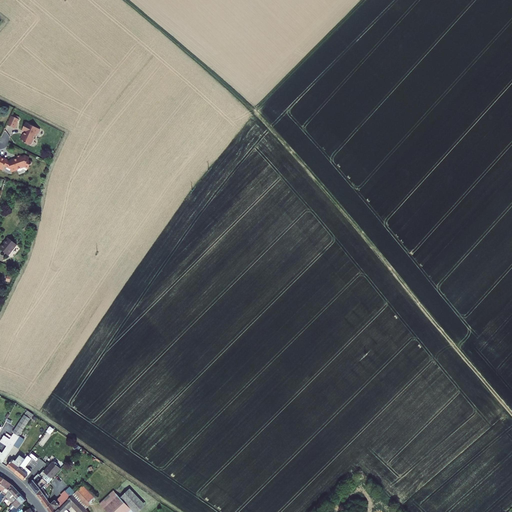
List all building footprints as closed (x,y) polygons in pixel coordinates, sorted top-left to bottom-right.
[(11,118),(7,127),(14,130),(19,121),(18,121),(11,118)] [(42,133),(26,125),(23,133),(26,135),(24,139),(23,138),(21,141),(25,144),(24,145),(29,148),(32,147),(36,139),(38,140),(42,133)] [(16,158),(17,160),(8,164),(7,163),(8,161),(0,158),(0,169),(4,171),(5,167),(11,170),(13,173),(24,167),(23,166),(28,168),(29,165),(31,166),(32,162),(29,160),(30,158),(25,156),(21,158),(20,156),(16,158)] [(18,246),(10,238),(1,248),(9,256),(18,246)] [(0,458),(2,460),(10,449),(14,442),(20,435),(19,434),(31,417),(25,413),(14,430),(15,431),(10,437),(4,433),(0,439),(7,444),(2,451),(0,449),(0,458)] [(20,435),(14,442),(18,445),(23,437),(20,435)] [(39,443),(29,454),(35,459),(45,448),(39,443)] [(20,453),(16,458),(21,462),(24,459),(25,457),(20,453)] [(32,457),(28,454),(25,457),(24,459),(21,462),(15,470),(24,477),(27,474),(30,471),(31,469),(29,467),(26,465),(32,457)] [(7,463),(15,470),(21,462),(16,458),(13,455),(7,463)] [(52,459),(45,467),(50,472),(53,474),(60,466),(52,459)] [(0,482),(0,487),(2,488),(5,483),(11,487),(13,483),(11,481),(4,476),(0,482)] [(27,481),(32,487),(37,482),(32,476),(27,481)] [(36,492),(41,487),(42,485),(47,480),(43,476),(37,482),(32,487),(36,492)] [(22,493),(13,483),(11,487),(7,491),(15,499),(17,499),(22,493)] [(41,487),(36,492),(39,496),(44,492),(41,487)] [(70,493),(64,487),(60,491),(61,492),(55,498),(54,497),(50,501),(46,497),(42,501),(48,508),(50,511),(52,511),(57,508),(58,506),(58,505),(70,493)] [(132,509),(134,511),(139,511),(146,506),(132,489),(122,498),(132,509)] [(102,502),(107,508),(109,511),(134,511),(132,509),(122,498),(116,491),(102,502)] [(39,496),(42,501),(46,497),(47,497),(44,492),(39,496)] [(22,493),(17,499),(20,502),(21,501),(22,502),(26,498),(22,493)] [(91,511),(83,503),(73,493),(58,508),(57,508),(52,511),(91,511)]
